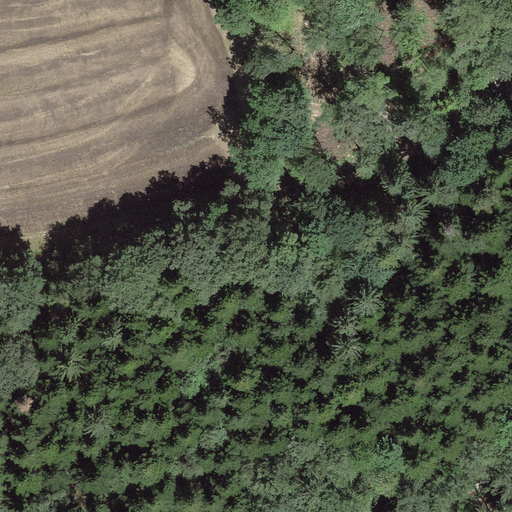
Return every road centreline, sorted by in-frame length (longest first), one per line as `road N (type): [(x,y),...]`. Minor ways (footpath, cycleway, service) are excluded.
road 1 (track): [(0,273),(115,252),(396,155),(431,135)]
road 2 (track): [(511,116),(431,135),(265,96),(246,76),(225,0)]
